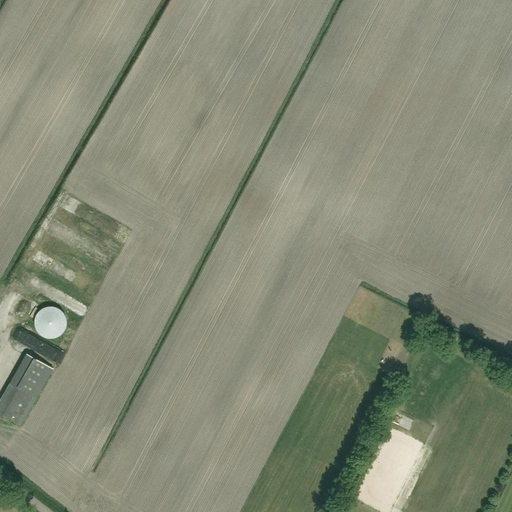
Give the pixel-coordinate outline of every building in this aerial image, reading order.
[(80,315),(84,307),(76,302),(72,309),(80,315)] [(55,307),(51,306),(47,306),(45,307),(42,308),(40,310),(39,311),(37,314),(35,318),(34,321),(35,324),(35,327),(36,329),(39,333),(43,336),(48,338),(54,338),(58,336),(61,334),(63,332),(65,329),(66,326),(67,322),(67,321),(66,317),(65,314),(63,311),(60,309),(57,307),(55,307)] [(369,511),(377,511),(437,380),(417,371),(356,506),(369,511)] [(10,383),(0,401),(0,413),(21,425),(37,398),(10,383)] [(511,418),(489,409),(445,511),(478,511),(511,433),(511,418)]
